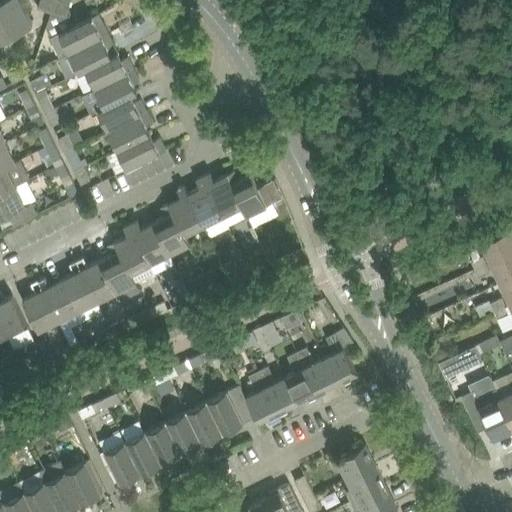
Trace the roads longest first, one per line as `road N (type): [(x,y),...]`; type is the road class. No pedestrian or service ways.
road 1 (tertiary): [(455,486),(251,71)]
road 2 (residential): [(211,511),(230,469),(360,406),(393,424),(435,511)]
road 3 (residential): [(0,266),(200,161),(196,100)]
road 4 (residential): [(196,100),(143,12),(127,0)]
